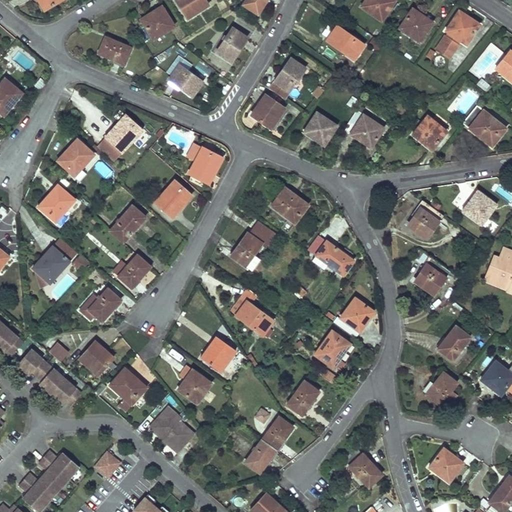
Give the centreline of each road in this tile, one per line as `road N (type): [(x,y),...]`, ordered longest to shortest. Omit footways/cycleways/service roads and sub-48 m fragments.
road 1 (residential): [(220,511),(108,417),(43,417)]
road 2 (residential): [(384,374),(394,326),(387,279),(345,187)]
road 3 (residential): [(152,315),(250,145)]
road 4 (residential): [(345,187),(511,159)]
road 5 (residential): [(217,127),(69,67)]
road 6 (residential): [(217,127),(292,0)]
road 7 (residential): [(384,374),(300,482)]
road 8 (residential): [(7,183),(69,67)]
